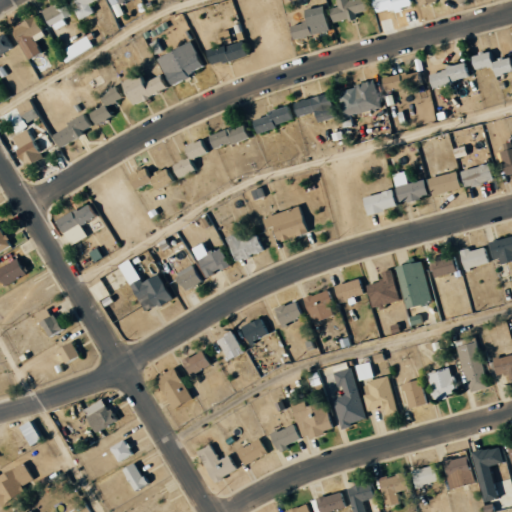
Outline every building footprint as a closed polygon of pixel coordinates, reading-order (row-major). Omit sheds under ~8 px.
[(66,20),(75,15),(66,0),(64,0),(46,10),(57,30),(68,24),(66,20)] [(80,0),(83,6),(78,9),(83,20),(97,13),(93,3),(100,0),(80,0)] [(338,23),(360,17),(359,13),(373,10),(371,0),(340,0),(342,6),(334,8),(338,23)] [(378,0),(380,12),(416,7),(415,0),(378,0)] [(295,25),(299,40),(335,29),(327,5),(309,10),(312,20),(295,25)] [(15,28),(39,71),(50,66),(46,59),(40,62),(37,58),(46,54),(39,40),(48,35),(38,16),(15,28)] [(0,56),(15,48),(7,33),(0,37),(0,56)] [(96,47),(89,35),(63,51),(69,62),(96,47)] [(214,66),(252,56),(248,40),(210,50),(214,66)] [(162,56),(173,84),(208,70),(197,42),(162,56)] [(499,66),(500,75),(511,72),(511,57),(497,60),(495,51),(477,54),(479,69),(499,66)] [(434,71),(436,86),(473,80),(471,64),(434,71)] [(387,79),(391,93),(426,83),(422,69),(387,79)] [(171,88),(163,75),(149,83),(144,72),(126,82),(139,105),(171,88)] [(384,107),(377,81),(342,91),(349,117),(384,107)] [(110,105),(126,100),(122,87),(106,92),(110,105)] [(339,118),(335,94),(299,100),(301,116),(321,112),(322,121),(339,118)] [(14,122),(20,131),(43,118),(33,100),(3,117),(8,126),(14,122)] [(95,112),(101,125),(117,116),(111,104),(95,112)] [(297,123),(293,107),(257,116),(261,132),(297,123)] [(97,128),(89,114),(56,133),(64,146),(97,128)] [(214,136),(219,149),(253,137),(248,123),(214,136)] [(15,137),(32,168),(47,159),(31,129),(15,137)] [(37,139),(43,148),(52,143),(46,134),(37,139)] [(177,164),(183,178),(200,171),(196,159),(211,153),(206,140),(188,147),(192,158),(177,164)] [(498,180),(493,163),(465,171),(469,188),(498,180)] [(161,189),(178,182),(172,168),(154,175),(151,167),(133,175),(139,189),(158,181),(161,189)] [(403,204),(432,196),(427,179),(410,183),(407,171),(396,174),(403,204)] [(436,196),(465,188),(460,171),(432,179),(436,196)] [(371,214),(400,209),(396,190),(367,196),(371,214)] [(75,244),(106,226),(92,203),(61,221),(75,244)] [(311,234),(305,207),(267,216),(270,229),(278,226),(282,241),(311,234)] [(0,223),(0,253),(13,246),(1,223),(0,223)] [(230,236),(238,261),(266,252),(261,234),(244,240),(242,232),(230,236)] [(499,265),(511,261),(511,236),(493,241),(499,265)] [(211,254),(207,243),(197,247),(208,276),(232,267),(226,248),(211,254)] [(464,252),(469,269),(492,263),(487,245),(464,252)] [(436,274),(460,273),(459,257),(435,258),(436,274)] [(0,268),(8,286),(31,275),(23,258),(0,268)] [(146,283),(133,259),(122,265),(150,313),(176,298),(162,274),(146,283)] [(435,302),(424,260),(398,266),(409,309),(435,302)] [(187,290),(205,283),(198,265),(180,272),(187,290)] [(129,281),(122,267),(102,277),(109,291),(129,281)] [(384,271),(386,279),(370,284),(376,307),(402,300),(394,269),(384,271)] [(337,286),(343,301),(366,293),(361,277),(337,286)] [(315,322),(338,315),(330,290),(307,297),(315,322)] [(278,309),(286,325),(306,316),(299,299),(278,309)] [(66,331),(53,307),(40,314),(53,338),(66,331)] [(244,327),(251,344),(272,335),(264,318),(244,327)] [(246,353),(237,331),(221,338),(230,360),(246,353)] [(471,392),(490,388),(480,341),(460,345),(471,392)] [(62,349),(68,364),(83,358),(77,343),(62,349)] [(214,365),(206,349),(187,360),(195,375),(214,365)] [(511,354),(496,358),(500,375),(510,373),(511,379),(511,354)] [(359,365),(362,380),(376,377),(373,362),(359,365)] [(177,409),(196,399),(179,367),(160,377),(177,409)] [(368,420),(355,367),(338,372),(344,395),(336,397),(343,427),(368,420)] [(429,373),(435,400),(459,394),(453,367),(429,373)] [(364,383),(371,411),(388,407),(390,415),(400,412),(391,376),(364,383)] [(429,403),(422,379),(405,384),(412,408),(429,403)] [(328,401),(311,406),(309,398),(296,401),(305,438),(336,430),(328,401)] [(98,431),(119,422),(108,399),(88,408),(98,431)] [(46,439),(35,420),(25,426),(35,445),(46,439)] [(281,449),(305,440),(298,423),(275,433),(281,449)] [(271,454),(264,438),(241,448),(247,464),(271,454)] [(122,462),(136,454),(129,439),(114,447),(122,462)] [(201,450),(218,482),(241,469),(233,454),(222,460),(213,444),(201,450)] [(477,451),(488,501),(501,498),(494,465),(507,463),(503,446),(477,451)] [(448,459),(451,487),(476,484),(472,456),(448,459)] [(128,468),(138,491),(151,485),(141,462),(128,468)] [(30,493),(26,485),(36,480),(28,464),(0,476),(4,485),(0,486),(0,493),(5,504),(30,493)] [(418,486),(443,481),(440,465),(415,469),(418,486)] [(411,488),(407,472),(382,478),(389,506),(402,503),(399,491),(411,488)] [(372,511),(380,510),(372,482),(350,488),(356,511),(357,511),(359,511),(358,511),(372,511)] [(317,511),(332,511),(349,507),(343,491),(314,500),(317,511)] [(314,511),(311,503),(288,511),(314,511)]
